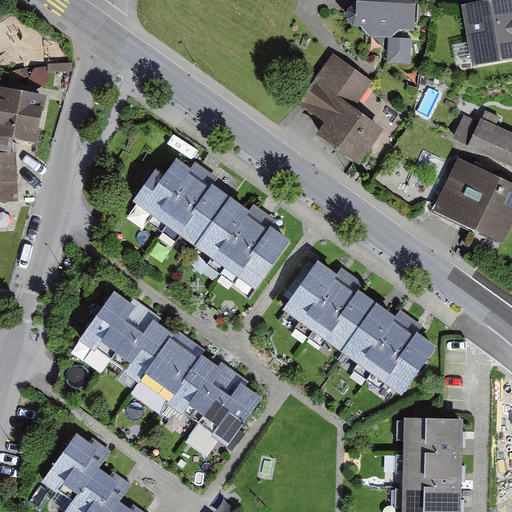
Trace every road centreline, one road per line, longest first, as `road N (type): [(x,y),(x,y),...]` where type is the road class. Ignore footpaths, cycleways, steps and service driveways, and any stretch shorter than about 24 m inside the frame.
road 1 (tertiary): [(105,30),(502,317)]
road 2 (residential): [(0,387),(105,30)]
